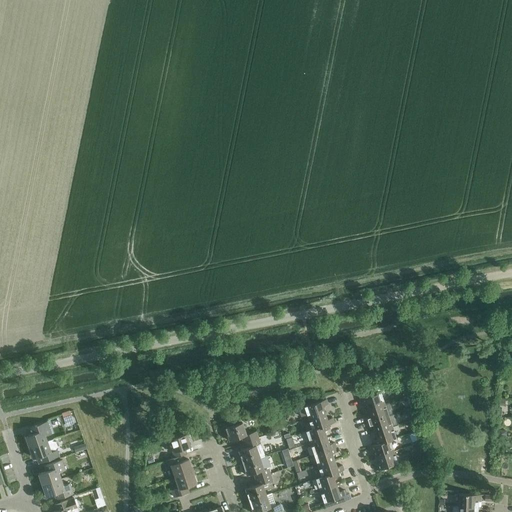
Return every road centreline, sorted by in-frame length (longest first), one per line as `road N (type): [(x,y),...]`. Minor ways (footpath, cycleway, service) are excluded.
road 1 (unclassified): [(511,272),(0,375)]
road 2 (residential): [(367,491),(440,469),(511,479)]
